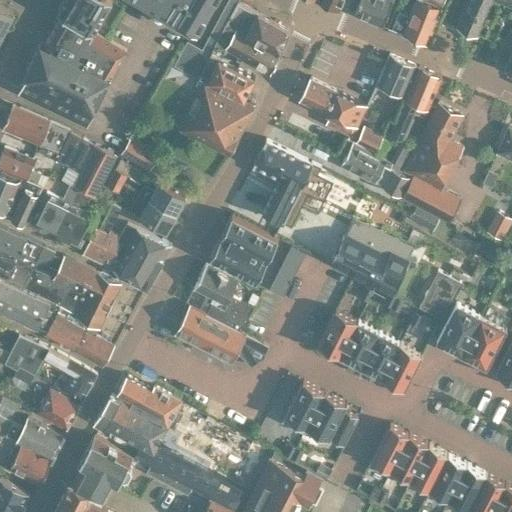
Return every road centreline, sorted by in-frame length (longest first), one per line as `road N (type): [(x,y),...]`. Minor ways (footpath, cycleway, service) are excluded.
road 1 (residential): [(131,335),(240,157),(315,10)]
road 2 (residential): [(276,346),(511,466)]
road 3 (residential): [(39,511),(131,335)]
road 4 (residential): [(131,335),(249,396),(276,346)]
road 5 (residential): [(437,58),(315,10)]
